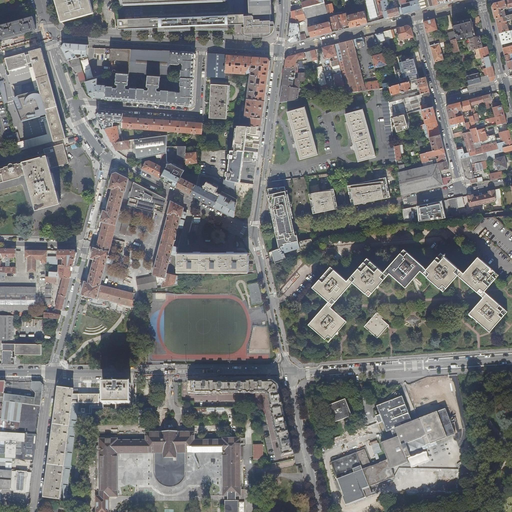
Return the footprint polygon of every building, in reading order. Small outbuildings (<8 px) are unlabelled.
[(55,0),(62,22),(94,13),(90,0),(55,0)] [(249,0),(250,15),(271,14),(272,14),(271,0),(249,0)] [(308,0),(300,2),(302,8),(303,8),(325,3),(323,0),(308,0)] [(364,0),(370,19),(378,17),(373,0),(364,0)] [(383,0),(381,1),(385,18),(400,15),(398,7),(390,9),(387,0),(383,0)] [(401,8),(403,14),(420,9),(417,0),(416,0),(410,2),(411,5),(401,8)] [(417,0),(420,9),(426,8),(424,0),(431,0),(433,6),(438,5),(436,0),(417,0)] [(491,6),(495,19),(505,16),(503,10),(504,9),(505,8),(506,9),(507,9),(507,8),(505,0),(493,3),(491,6)] [(325,3),(303,8),(305,19),(318,15),(327,13),(325,4),(325,3)] [(329,21),(331,29),(337,28),(342,27),(342,26),(349,24),(347,15),(346,13),(343,14),(342,11),(334,13),(332,4),(328,5),(328,3),(325,4),(327,13),(329,18),(329,21)] [(291,43),(298,41),(296,34),(300,33),(298,24),(298,20),(304,19),(304,21),(306,20),(305,19),(303,8),(302,8),(291,11),(291,15),(291,16),(288,40),(291,43)] [(349,24),(350,27),(368,23),(364,10),(347,15),(349,24)] [(142,18),(142,28),(162,27),(225,25),(235,25),(235,12),(224,13),(224,14),(221,14),(221,12),(195,13),(195,15),(191,15),(191,13),(165,14),(165,16),(161,16),(161,15),(151,16),(151,17),(142,18)] [(271,33),(271,14),(250,15),(245,15),(246,34),(249,34),(253,33),(253,36),(266,36),(266,33),(271,33)] [(495,19),(498,33),(509,30),(507,24),(508,24),(508,22),(506,22),(506,21),(511,19),(511,14),(509,15),(505,16),(495,19)] [(36,29),(33,17),(0,25),(0,39),(12,36),(32,30),(34,30),(36,29)] [(124,29),(130,29),(127,18),(119,19),(120,28),(124,28),(124,29)] [(130,29),(142,28),(142,18),(127,18),(130,29)] [(469,38),(475,37),(470,18),(452,23),(454,31),(456,39),(457,41),(469,38)] [(437,30),(434,19),(423,22),(430,46),(443,42),(446,41),(444,34),(434,37),(432,31),(437,30)] [(308,27),(311,38),(332,32),(331,29),(329,21),(317,24),(317,23),(316,21),(313,22),(314,25),(308,27)] [(399,40),(412,37),(410,28),(407,26),(396,28),(399,40)] [(498,33),(501,44),(511,41),(511,39),(511,35),(511,34),(511,29),(509,30),(498,33)] [(392,38),(390,30),(375,34),(378,43),(385,41),(385,40),(392,38)] [(456,39),(454,31),(447,33),(449,40),(450,40),(456,39)] [(482,48),(479,36),(475,37),(469,38),(471,50),(475,50),(482,48)] [(352,40),(354,48),(358,47),(358,48),(364,46),(362,37),(352,40)] [(459,51),(457,41),(456,39),(450,40),(453,52),(459,51)] [(346,93),(365,91),(363,83),(354,48),(352,40),(334,45),(346,93)] [(443,42),(430,46),(434,62),(443,60),(440,48),(444,47),(443,42)] [(88,48),(88,45),(81,44),(65,43),(62,48),(69,61),(77,58),(76,55),(77,55),(77,54),(82,54),(82,57),(87,56),(88,48)] [(511,53),(511,44),(502,48),(504,55),(511,53)] [(339,94),(346,93),(334,45),(322,48),(325,59),(332,57),(333,61),(331,61),(335,74),(334,74),(339,94)] [(489,55),(487,47),(482,48),(475,50),(476,56),(475,56),(476,59),(483,57),(489,55)] [(30,54),(33,62),(34,65),(34,67),(41,94),(55,142),(66,138),(46,64),(41,48),(30,51),(30,54)] [(117,61),(117,66),(117,72),(115,72),(116,71),(115,70),(114,70),(113,70),(113,71),(113,73),(117,73),(129,74),(131,49),(111,49),(110,60),(115,61),(117,61)] [(172,51),(131,49),(129,74),(148,76),(161,77),(170,77),(171,64),(172,51)] [(189,52),(172,51),(171,64),(179,65),(179,64),(180,63),(182,64),(183,66),(183,70),(181,70),(181,78),(194,79),(195,55),(193,52),(189,52)] [(286,59),(284,68),(296,67),(297,67),(298,63),(296,63),(296,60),(305,58),(304,52),(292,56),(288,57),(286,59)] [(33,62),(30,54),(26,55),(25,53),(5,58),(9,71),(29,66),(28,64),(33,62)] [(217,54),(208,53),(207,77),(225,79),(225,76),(225,73),(226,55),(217,54)] [(374,68),(387,64),(384,53),(371,56),(374,68)] [(238,56),(226,55),(225,73),(245,74),(250,73),(252,57),(238,56)] [(492,66),(489,55),(483,57),(486,68),(492,66)] [(268,58),(252,57),(250,73),(248,88),(247,98),(265,101),(267,81),(270,61),(268,58)] [(77,58),(69,61),(75,74),(77,73),(81,83),(85,82),(86,82),(79,58),(77,58)] [(417,79),(419,79),(417,71),(418,71),(417,66),(415,66),(413,59),(409,60),(409,59),(406,60),(406,61),(402,62),(408,82),(409,82),(411,81),(415,80),(417,79)] [(47,135),(23,141),(26,149),(55,142),(41,94),(34,67),(34,65),(32,65),(33,68),(29,69),(47,135)] [(315,72),(322,97),(329,96),(321,66),(314,68),(315,72)] [(495,78),(492,66),(486,68),(488,75),(485,76),(479,78),(480,81),(481,84),(493,81),(495,78)] [(284,76),(282,86),(286,86),(286,90),(297,91),(297,88),(297,85),(295,84),(295,82),(294,81),(294,79),(291,79),(291,77),(294,78),(295,72),(296,67),(284,68),(284,76)] [(466,76),(468,86),(475,84),(476,83),(476,82),(480,81),(479,78),(478,73),(476,74),(475,73),(474,72),(472,72),(471,73),(470,74),(469,75),(466,76)] [(121,100),(137,102),(138,88),(131,88),(130,88),(130,89),(127,89),(126,87),(126,86),(128,86),(129,85),(129,74),(117,73),(116,84),(117,85),(118,85),(118,87),(117,88),(114,88),(114,87),(113,86),(107,86),(106,99),(121,100)] [(168,104),(169,91),(162,90),(161,91),(158,91),(158,90),(158,88),(159,88),(160,87),(161,77),(148,76),(147,87),(148,88),(149,88),(149,89),(148,90),(145,90),(145,89),(144,89),(138,88),(137,102),(152,103),(168,104)] [(429,92),(425,77),(422,78),(419,79),(417,79),(417,82),(418,85),(419,87),(417,88),(418,89),(419,89),(420,93),(417,94),(416,92),(405,95),(405,98),(423,94),(427,93),(429,92)] [(97,78),(86,82),(85,82),(89,94),(93,98),(94,98),(97,99),(106,99),(107,86),(97,85),(98,78),(97,78)] [(194,79),(181,78),(180,86),(181,87),(181,92),(178,92),(177,91),(176,91),(169,91),(168,104),(187,105),(190,106),(193,103),(194,79)] [(370,90),(379,89),(379,84),(378,81),(363,83),(365,91),(370,90)] [(399,84),(398,85),(389,87),(391,95),(411,90),(409,82),(408,82),(401,84),(402,86),(400,86),(399,84)] [(210,102),(229,102),(229,100),(229,98),(229,86),(211,85),(210,100),(210,102)] [(390,118),(388,102),(388,100),(386,88),(379,89),(390,166),(397,165),(396,160),(394,147),(390,118)] [(433,107),(429,92),(427,93),(428,94),(423,95),(427,108),(433,107)] [(423,95),(423,94),(405,98),(388,102),(390,118),(393,117),(404,114),(418,111),(421,110),(427,108),(423,95)] [(492,100),(491,94),(482,96),(483,102),(484,107),(485,109),(491,108),(491,106),(489,107),(488,103),(491,102),(491,100),(492,100)] [(483,102),(482,96),(470,99),(472,105),(478,104),(481,103),(483,102)] [(251,117),(250,126),(259,126),(261,127),(263,114),(265,101),(247,98),(244,117),(251,117)] [(471,109),(468,100),(460,102),(462,110),(462,111),(469,110),(469,111),(467,112),(469,117),(468,117),(472,129),(476,128),(475,126),(474,122),(472,114),(471,109)] [(229,103),(229,102),(210,102),(210,103),(210,118),(226,119),(227,103),(229,103)] [(446,108),(449,119),(458,117),(457,115),(456,115),(455,113),(457,113),(458,112),(459,111),(462,110),(460,102),(448,105),(446,108)] [(502,105),(493,107),(492,107),(494,117),(504,115),(502,105)] [(304,107),(287,111),(294,138),(300,159),(317,154),(304,107)] [(436,121),(433,107),(427,108),(421,110),(422,113),(425,124),(426,124),(436,121)] [(363,109),(345,114),(353,145),(354,147),(358,162),(375,157),(363,109)] [(123,123),(123,113),(115,112),(99,111),(97,115),(105,129),(113,127),(113,123),(115,122),(120,123),(120,125),(121,128),(122,128),(123,123)] [(408,129),(404,114),(393,117),(397,132),(408,129)] [(449,119),(450,125),(464,121),(463,115),(458,117),(449,119)] [(506,122),(504,115),(494,117),(488,119),(489,121),(489,122),(495,121),(496,125),(506,122)] [(122,128),(139,129),(139,118),(131,118),(123,117),(123,123),(122,128)] [(139,129),(155,130),(155,119),(148,119),(139,118),(139,129)] [(155,130),(170,131),(171,121),(164,120),(155,119),(155,130)] [(170,131),(187,133),(187,122),(180,121),(171,121),(170,131)] [(440,135),(436,121),(426,124),(429,138),(440,135)] [(187,122),(187,133),(202,134),(203,124),(203,123),(195,123),(187,122)] [(259,126),(250,126),(238,125),(235,150),(240,150),(244,151),(246,141),(246,135),(260,137),(261,131),(258,131),(259,126)] [(110,139),(112,143),(120,142),(117,126),(113,127),(105,129),(110,139)] [(480,141),(477,130),(476,130),(476,128),(472,129),(470,129),(469,130),(470,131),(463,133),(468,153),(464,154),(462,148),(457,150),(459,159),(460,159),(483,153),(481,148),(474,150),(473,143),(480,141)] [(485,135),(484,128),(480,129),(477,130),(480,141),(481,148),(483,153),(498,149),(495,138),(494,135),(488,136),(488,134),(485,135)] [(511,145),(508,130),(498,133),(499,137),(502,148),(511,145)] [(167,135),(134,140),(137,159),(156,155),(167,153),(167,147),(167,135)] [(443,148),(440,135),(429,138),(432,151),(443,148)] [(130,149),(129,141),(120,142),(112,143),(116,151),(130,149)] [(18,152),(26,149),(23,142),(15,144),(18,152)] [(65,154),(63,145),(38,152),(40,158),(14,165),(13,164),(12,163),(11,163),(10,163),(10,164),(9,167),(0,169),(0,181),(29,173),(39,207),(59,202),(52,174),(50,167),(67,162),(65,154)] [(511,150),(511,145),(502,148),(498,149),(483,153),(460,159),(465,177),(469,180),(474,179),(472,172),(486,168),(485,163),(487,162),(486,161),(492,159),(494,158),(495,161),(496,163),(493,163),(494,168),(497,168),(498,171),(507,168),(504,156),(499,157),(497,152),(503,151),(503,152),(504,152),(511,150)] [(176,147),(176,162),(186,162),(186,153),(186,149),(186,146),(176,147)] [(447,161),(443,148),(432,151),(420,154),(422,163),(428,161),(428,158),(439,155),(440,158),(435,159),(436,164),(437,163),(447,161)] [(242,166),(244,151),(240,150),(235,150),(231,150),(230,154),(229,154),(228,158),(230,159),(228,172),(227,172),(226,176),(227,176),(227,179),(236,181),(240,182),(242,166)] [(186,162),(186,164),(198,163),(196,152),(186,153),(186,162)] [(160,179),(165,169),(166,167),(167,165),(167,153),(156,155),(156,158),(161,157),(162,166),(149,160),(146,161),(145,163),(142,169),(149,173),(160,179)] [(449,169),(447,161),(437,163),(439,171),(449,169)] [(439,171),(437,163),(436,164),(404,171),(398,173),(401,195),(443,186),(441,179),(439,171)] [(166,182),(171,184),(176,175),(165,169),(160,179),(166,182)] [(490,180),(502,178),(501,172),(489,174),(490,180)] [(84,288),(82,294),(97,298),(97,297),(134,307),(134,294),(101,285),(107,262),(113,264),(114,260),(108,258),(108,256),(110,256),(110,255),(109,255),(123,199),(129,200),(128,206),(162,213),(163,213),(165,205),(166,199),(150,191),(145,189),(146,188),(129,180),(129,179),(123,176),(117,173),(113,174),(110,188),(113,188),(107,212),(104,211),(102,216),(101,221),(104,222),(97,249),(94,248),(91,258),(94,259),(89,282),(85,281),(84,288)] [(191,195),(196,197),(197,194),(202,196),(205,175),(199,173),(196,185),(191,195)] [(182,190),(191,195),(196,185),(184,178),(185,175),(183,174),(176,187),(182,190)] [(390,198),(389,191),(387,191),(387,188),(386,184),(387,184),(386,177),(370,181),(371,183),(368,183),(365,184),(364,182),(358,184),(348,186),(349,192),(351,192),(352,195),(352,199),(351,199),(352,206),(368,202),(375,201),(374,199),(378,199),(378,200),(390,198)] [(443,186),(446,185),(450,179),(449,177),(441,179),(443,186)] [(287,194),(286,191),(285,186),(268,189),(269,191),(270,198),(269,198),(273,219),(275,219),(276,222),(280,221),(280,223),(284,223),(287,222),(288,221),(288,219),(292,219),(291,215),(293,215),(288,194),(287,194)] [(338,209),(337,202),(335,202),(334,199),(334,196),(335,195),(334,189),(319,192),(309,194),(311,201),(312,200),(313,204),(314,207),(312,208),(314,214),(338,209)] [(496,201),(494,190),(488,191),(489,194),(474,197),(473,194),(467,196),(470,207),(496,201)] [(224,212),(234,217),(235,210),(236,203),(231,200),(229,204),(228,202),(227,202),(228,200),(226,200),(227,198),(221,194),(215,207),(224,212)] [(452,217),(460,216),(457,205),(456,198),(449,200),(452,217)] [(441,201),(417,206),(419,221),(445,218),(441,201)] [(154,274),(165,277),(166,277),(167,273),(172,254),(174,246),(179,227),(184,228),(186,221),(181,220),(181,217),(186,218),(188,213),(183,212),(184,208),(172,202),(169,213),(154,274)] [(410,208),(402,209),(404,223),(413,222),(410,208)] [(496,213),(498,211),(486,213),(478,221),(473,227),(474,228),(475,227),(480,232),(477,236),(478,237),(482,234),(511,260),(511,234),(493,218),(499,217),(497,216),(496,215),(496,214),(496,213)] [(341,233),(359,230),(357,221),(350,223),(350,224),(348,225),(347,224),(340,225),(341,233)] [(293,225),(293,222),(276,226),(277,229),(278,232),(294,228),(293,225)] [(119,231),(124,234),(128,228),(123,225),(119,231)] [(278,240),(279,248),(285,246),(284,244),(299,241),(297,235),(296,236),(295,232),(283,234),(282,234),(278,234),(279,236),(279,240),(278,240)] [(279,248),(273,251),(274,258),(275,258),(284,255),(285,254),(285,253),(300,248),(313,245),(312,239),(299,241),(284,244),(285,246),(279,248)] [(16,257),(16,250),(16,248),(6,248),(6,257),(6,267),(5,273),(15,274),(15,266),(9,266),(9,258),(12,258),(12,257),(16,257)] [(60,249),(58,249),(58,257),(47,257),(47,263),(47,264),(57,265),(58,258),(63,259),(63,265),(73,266),(77,253),(74,249),(60,249)] [(403,249),(385,270),(405,288),(423,267),(403,249)] [(47,263),(47,257),(48,250),(25,250),(25,257),(26,257),(28,257),(28,260),(27,272),(36,272),(36,259),(40,259),(42,259),(42,263),(47,263)] [(138,253),(131,251),(128,261),(135,263),(138,253)] [(426,269),(423,273),(443,292),(456,277),(461,272),(440,253),(426,269)] [(255,270),(255,265),(251,265),(252,254),(228,254),(193,254),(178,254),(178,264),(177,264),(177,267),(178,267),(178,271),(251,271),(251,270),(255,270)] [(274,258),(275,262),(286,260),(285,254),(284,255),(275,258),(274,258)] [(382,281),(387,276),(383,273),(367,258),(349,279),(369,296),(376,288),(377,287),(381,282),(382,281)] [(475,261),(460,278),(468,285),(470,287),(481,296),(484,292),(498,276),(477,258),(475,261)] [(72,272),(73,266),(63,265),(59,265),(58,272),(57,273),(49,272),(49,276),(56,277),(58,277),(63,277),(70,278),(72,272)] [(347,281),(330,267),(321,278),(312,287),(328,302),(332,305),(351,285),(347,281)] [(162,288),(180,284),(179,276),(167,273),(166,277),(165,277),(162,288)] [(70,281),(70,278),(63,277),(59,293),(57,293),(57,294),(59,295),(57,300),(55,299),(53,305),(54,306),(54,307),(56,308),(55,309),(62,310),(64,301),(65,300),(67,289),(70,281)] [(248,285),(250,295),(251,295),(252,297),(250,298),(252,305),(263,302),(261,295),(260,296),(259,294),(259,293),(261,293),(258,283),(248,285)] [(16,316),(35,317),(36,287),(0,286),(0,315),(11,316),(16,316)] [(507,313),(486,294),(483,298),(469,315),(476,321),(477,323),(489,333),(499,322),(500,320),(507,313)] [(326,304),(308,325),(328,343),(335,334),(337,332),(346,322),(331,308),(326,304)] [(261,305),(249,308),(253,327),(265,324),(261,305)] [(376,338),(387,325),(380,319),(381,318),(380,316),(376,312),(363,327),(376,338)] [(2,364),(15,365),(15,357),(13,357),(13,356),(13,351),(15,351),(15,344),(16,316),(11,316),(0,315),(0,339),(5,339),(5,344),(2,344),(2,364)] [(268,326),(251,326),(251,345),(268,345),(268,326)] [(42,344),(15,344),(15,351),(15,355),(20,355),(42,355),(42,344)] [(43,387),(39,382),(32,382),(32,389),(36,394),(35,398),(32,398),(32,399),(8,396),(8,395),(4,394),(3,403),(1,418),(0,426),(0,432),(16,434),(37,435),(43,387)] [(273,382),(250,382),(250,383),(242,383),(236,383),(236,384),(225,383),(219,383),(210,384),(210,382),(188,382),(188,394),(189,394),(189,393),(192,393),(192,394),(206,394),(210,394),(210,393),(221,393),(222,393),(239,393),(241,393),(250,393),(250,394),(255,394),(255,393),(260,393),(265,393),(269,396),(270,400),(271,406),(272,411),(272,410),(273,414),(272,414),(274,423),(276,431),(277,431),(278,434),(277,434),(278,439),(279,439),(281,447),(282,451),(281,451),(282,456),(293,453),(288,432),(287,432),(285,424),(283,416),(284,416),(282,408),(283,408),(278,386),(273,382)] [(92,414),(92,408),(104,408),(104,404),(131,404),(131,383),(119,383),(115,383),(103,383),(103,386),(103,394),(73,394),(73,390),(58,388),(48,464),(44,497),(60,499),(75,502),(75,498),(86,414),(92,414)] [(455,433),(445,408),(412,420),(402,395),(377,405),(387,431),(391,429),(394,437),(381,442),(387,459),(371,465),(364,449),(331,463),(347,505),(373,495),(370,486),(394,476),(391,468),(408,461),(406,457),(410,455),(405,443),(422,436),(425,445),(455,433)] [(351,416),(345,399),(328,406),(335,422),(351,416)] [(108,511),(109,497),(118,497),(118,487),(118,458),(118,454),(127,453),(146,453),(151,453),(154,453),(154,456),(154,457),(154,462),(154,463),(154,471),(154,473),(155,475),(156,478),(157,481),(158,482),(159,483),(161,485),(164,486),(165,486),(166,487),(167,487),(169,487),(172,487),(174,487),(176,486),(177,486),(179,484),(181,483),(182,482),(183,481),(184,479),(185,477),(185,475),(186,473),(186,471),(186,464),(186,462),(186,457),(186,456),(186,453),(189,453),(195,453),(222,453),(222,456),(223,483),(223,496),(226,496),(226,501),(225,501),(224,511),(239,511),(239,501),(237,501),(237,496),(241,496),(241,483),(241,456),(240,444),(240,438),(234,438),(228,438),(223,438),(222,440),(221,440),(220,439),(215,440),(214,440),(212,440),(211,440),(206,440),(205,440),(202,440),(201,440),(197,440),(196,440),(194,440),(194,432),(186,432),(179,432),(179,431),(161,431),(161,432),(154,432),(146,433),(146,438),(146,440),(145,440),(143,440),(139,440),(138,440),(135,440),(129,440),(128,440),(126,440),(124,440),(119,440),(118,441),(117,439),(110,439),(104,439),(99,439),(100,457),(100,487),(100,496),(96,496),(96,498),(96,511),(108,511)] [(0,458),(34,460),(37,435),(16,434),(0,432),(0,458)] [(0,470),(4,471),(11,471),(12,471),(12,462),(6,462),(0,461),(0,470)] [(2,489),(2,501),(9,502),(10,492),(11,471),(4,471),(2,489)] [(26,493),(29,493),(32,475),(32,473),(12,471),(10,492),(17,493),(26,493)] [(10,492),(9,502),(25,503),(28,500),(29,493),(26,493),(17,493),(10,492)]
